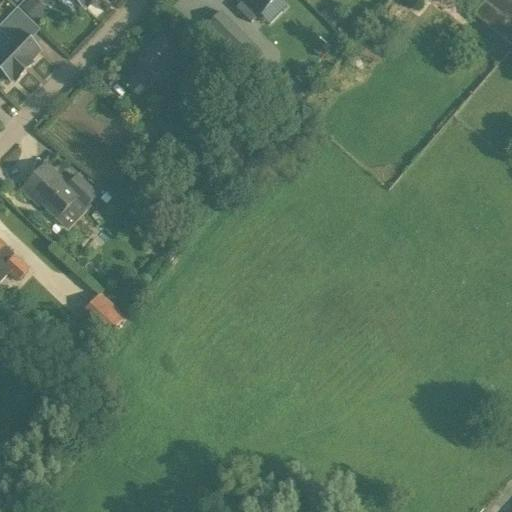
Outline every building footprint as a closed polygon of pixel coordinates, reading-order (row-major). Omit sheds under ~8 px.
[(33,0),(29,0),(20,10),(34,24),(46,12),(33,0)] [(73,0),(82,8),(84,7),(86,8),(94,0),(73,0)] [(275,0),(236,0),(241,4),(235,9),(249,24),(256,18),(256,19),(275,0)] [(511,0),(485,0),(471,17),(511,48),(511,46),(511,0)] [(0,26),(0,31),(10,41),(0,51),(0,72),(11,83),(12,81),(14,83),(32,64),(30,63),(39,53),(28,42),(38,31),(17,10),(0,26)] [(245,67),(259,53),(220,13),(206,27),(245,67)] [(184,64),(170,49),(169,49),(158,38),(148,49),(136,60),(139,64),(120,83),(136,99),(167,68),(174,75),(184,64)] [(367,38),(360,56),(381,65),(388,47),(367,38)] [(263,95),(267,90),(237,65),(231,72),(253,90),(255,88),(263,95)] [(290,84),(280,97),(294,108),(304,95),(290,84)] [(280,111),(285,104),(273,95),(268,102),(280,111)] [(184,174),(195,162),(168,136),(147,157),(157,166),(159,164),(168,172),(175,165),(184,174)] [(272,141),(266,136),(253,151),(259,157),(272,141)] [(97,197),(77,177),(67,187),(46,166),(22,191),(35,205),(38,202),(58,222),(76,203),(83,211),(97,197)] [(3,247),(4,246),(0,242),(0,283),(9,274),(18,283),(29,272),(3,247)] [(169,264),(177,255),(168,247),(163,253),(163,259),(169,264)] [(104,341),(123,319),(100,298),(81,320),(104,341)]
